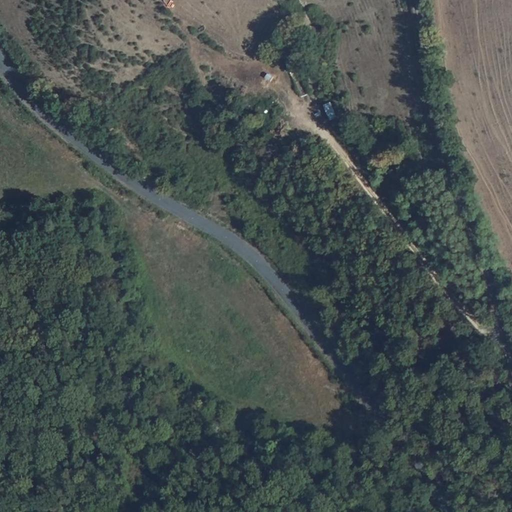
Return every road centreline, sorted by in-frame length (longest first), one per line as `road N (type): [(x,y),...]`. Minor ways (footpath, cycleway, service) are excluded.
road 1 (tertiary): [(0,65),(41,114),(260,263),(432,473),(445,511)]
road 2 (unclassified): [(417,0),(445,162),(511,369)]
road 3 (track): [(313,113),(458,304),(504,345)]
